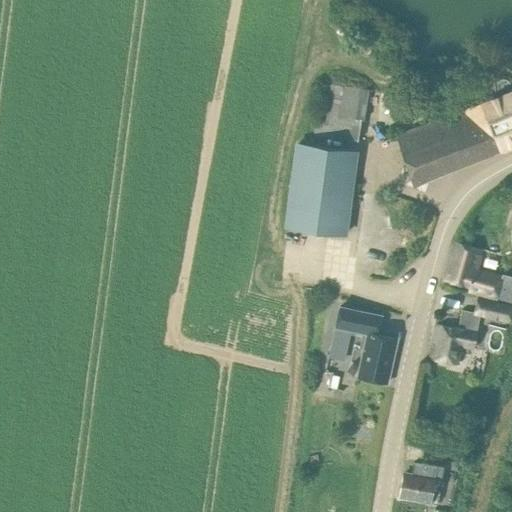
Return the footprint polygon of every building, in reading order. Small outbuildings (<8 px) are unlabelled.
[(318,114),(314,135),(357,142),(361,118),(363,119),(368,88),(323,81),(318,114)] [(417,184),(511,146),(511,90),(396,136),(412,184),(417,184)] [(297,145),(286,226),(346,233),(356,153),(297,145)] [(480,250),(474,248),(455,243),(445,280),(470,287),(469,292),(494,299),(499,279),(474,272),(480,250)] [(476,315),(511,322),(511,318),(511,306),(479,300),(476,315)] [(335,328),(328,358),(344,362),(351,331),(367,335),(357,376),(385,382),(387,383),(397,339),(378,335),(383,315),(339,305),(334,327),(335,328)] [(436,325),(429,359),(459,365),(463,347),(475,349),(478,333),(436,325)] [(443,467),(433,465),(414,462),(412,476),(403,474),(399,497),(437,503),(443,467)]
